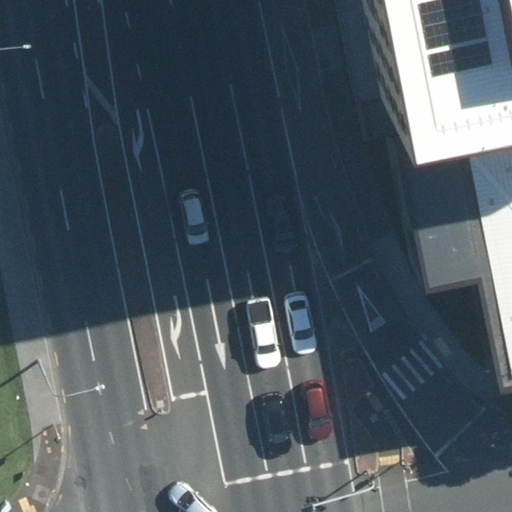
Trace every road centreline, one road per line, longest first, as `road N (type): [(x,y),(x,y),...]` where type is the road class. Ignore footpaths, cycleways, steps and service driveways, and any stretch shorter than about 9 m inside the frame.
road 1 (primary): [(259,0),(350,288),(431,400),(472,434),(511,443)]
road 2 (primary): [(171,0),(271,511)]
road 3 (primary): [(131,511),(35,0)]
